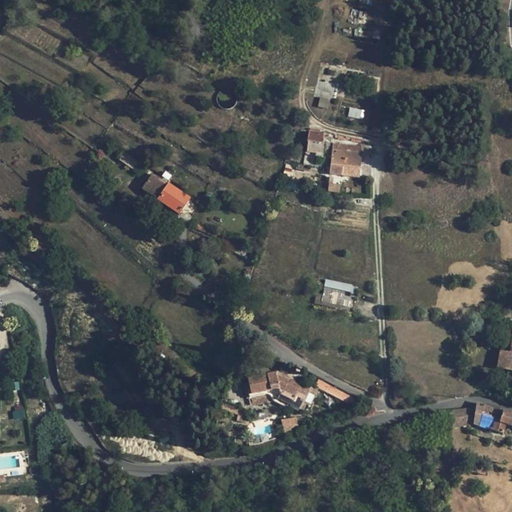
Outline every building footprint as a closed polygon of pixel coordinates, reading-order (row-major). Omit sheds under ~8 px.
[(310,133),(309,133),(308,142),(306,153),(315,154),(323,155),(324,144),(324,134),(320,133),(310,133)] [(362,147),(333,144),(332,150),(330,166),(330,174),(342,176),(343,167),(360,169),(362,153),(361,153),(362,147)] [(124,154),(120,159),(139,172),(143,166),(124,154)] [(360,169),(343,167),(342,176),(359,178),(360,169)] [(152,174),(142,190),(157,200),(179,215),(189,199),(168,185),(152,174)] [(333,185),(328,185),(328,192),(338,193),(339,186),(333,185)] [(227,237),(207,228),(205,232),(226,241),(227,237)] [(247,246),(227,237),(226,241),(245,250),(247,246)] [(352,286),(326,280),(324,286),(351,292),(350,293),(356,294),(357,288),(352,287),(352,286)] [(345,293),(324,289),(323,295),(321,301),(342,305),(351,307),(352,298),(344,297),(345,293)] [(321,301),(323,295),(316,293),(314,304),(321,305),(321,301)] [(342,305),(321,301),(321,305),(341,310),(342,305)] [(511,343),(511,330),(504,330),(501,348),(500,352),(510,354),(511,343)] [(243,338),(241,345),(257,349),(259,342),(243,338)] [(511,343),(510,354),(500,352),(497,368),(511,371),(511,343)] [(500,352),(501,348),(488,346),(485,366),(497,368),(500,352)] [(262,376),(248,380),(249,383),(246,384),(247,389),(249,398),(252,398),(265,394),(272,393),(273,393),(271,397),(271,398),(273,401),(277,403),(283,406),(285,407),(288,407),(291,407),(293,408),(295,408),(303,412),(314,389),(308,386),(307,388),(294,382),(290,380),(289,383),(276,377),(275,374),(275,373),(269,375),(268,370),(260,371),(262,376)] [(291,380),(276,373),(275,374),(276,377),(289,383),(290,380),(291,380)] [(352,399),(316,379),(313,386),(348,405),(350,402),(352,399)] [(265,394),(252,398),(254,405),(267,402),(265,394)] [(511,414),(511,415),(504,413),(476,402),(476,407),(445,412),(447,429),(463,426),(462,420),(474,418),(473,425),(502,434),(505,424),(511,426),(511,414)] [(26,417),(23,406),(11,409),(14,420),(26,417)] [(474,418),(462,420),(463,426),(473,425),(474,418)] [(450,456),(425,460),(427,469),(452,465),(450,456)]
